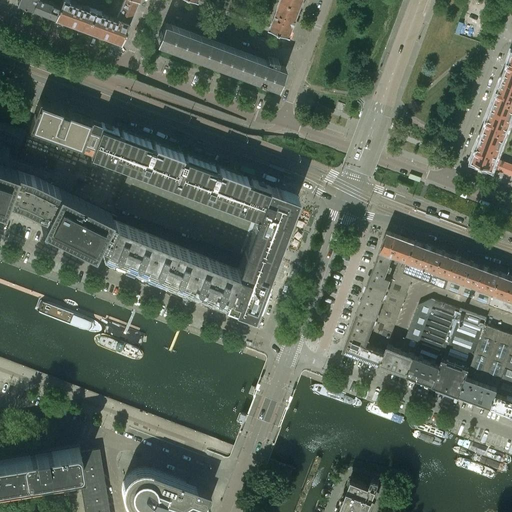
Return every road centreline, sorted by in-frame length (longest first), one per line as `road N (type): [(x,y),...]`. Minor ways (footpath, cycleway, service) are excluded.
road 1 (residential): [(264,338),(0,236)]
road 2 (tertiary): [(0,54),(215,135)]
road 3 (residential): [(380,383),(418,287),(511,322)]
road 4 (tertiary): [(354,183),(421,0)]
road 5 (residential): [(446,180),(282,120)]
road 6 (tertiary): [(349,208),(423,220),(511,252)]
road 7 (tertiary): [(511,238),(354,183)]
road 8 (residential): [(282,120),(127,67)]
road 9 (residential): [(304,61),(153,3)]
road 10 (residential): [(501,33),(446,180)]
road 11 (tertiary): [(354,183),(215,135)]
road 12 (tertiary): [(239,483),(290,348)]
road 13 (tertiary): [(215,135),(238,159),(338,203)]
road 14 (residential): [(239,483),(106,437)]
road 15 (residential): [(511,431),(380,383)]
road 16 (residential): [(127,67),(0,16)]
road 17 (residential): [(320,360),(364,233)]
